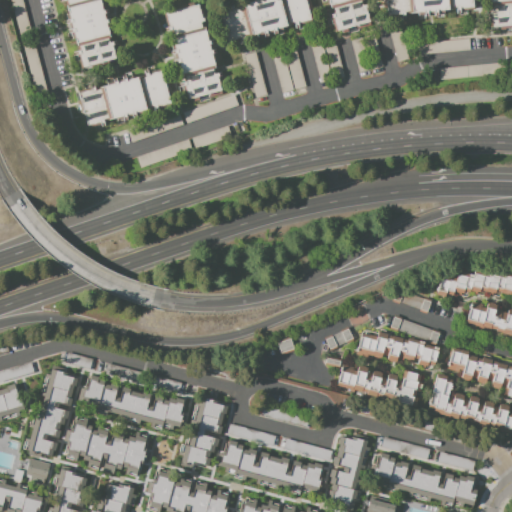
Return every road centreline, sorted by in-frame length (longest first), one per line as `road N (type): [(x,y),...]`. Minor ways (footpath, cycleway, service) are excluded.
road 1 (trunk): [(371,149),(281,153),(145,189),(104,188),(42,152),(23,120),(0,31)]
road 2 (trunk): [(0,325),(51,318),(172,344),(212,342),(443,250)]
road 3 (trunk): [(0,309),(249,224),(419,188)]
road 4 (trunk): [(371,149),(236,181),(0,261)]
road 5 (trunk): [(279,294),(424,220),(511,203)]
road 6 (secondary): [(279,294),(443,250)]
road 7 (secondary): [(15,201),(86,266),(152,295)]
road 8 (trunk): [(511,141),(371,149)]
road 9 (secondary): [(152,295),(234,304),(279,294)]
